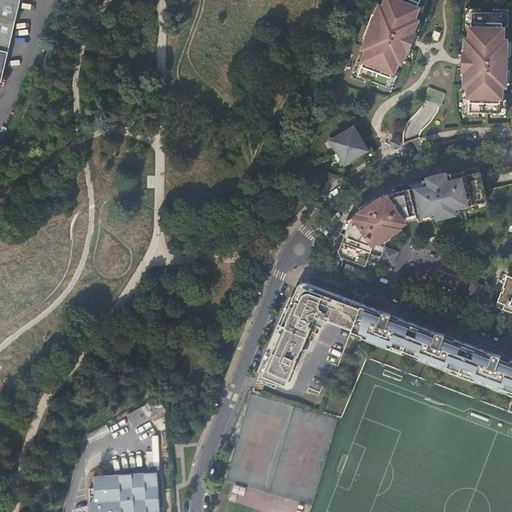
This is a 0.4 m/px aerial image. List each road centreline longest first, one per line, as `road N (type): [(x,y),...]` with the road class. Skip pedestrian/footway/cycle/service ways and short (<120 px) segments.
road 1 (residential): [(290,256),(205,461),(196,511)]
road 2 (residential): [(511,142),(430,151),(381,171),(323,211),(302,239)]
road 3 (residential): [(307,256),(511,335)]
road 4 (unknown): [(396,165),(373,131),(383,110),(420,79),(427,63),(420,46)]
